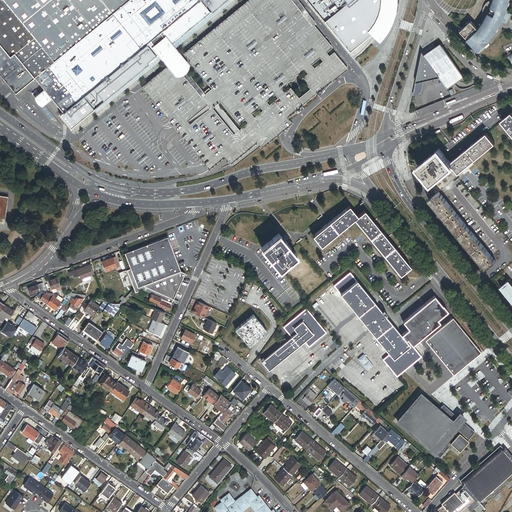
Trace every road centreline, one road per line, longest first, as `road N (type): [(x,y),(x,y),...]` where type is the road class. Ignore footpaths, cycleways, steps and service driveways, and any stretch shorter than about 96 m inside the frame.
road 1 (secondary): [(349,150),(174,192),(95,181)]
road 2 (secondary): [(511,329),(416,213),(383,143)]
road 3 (secondary): [(368,186),(511,358)]
road 4 (residential): [(146,387),(232,198)]
road 5 (residential): [(413,511),(268,387)]
road 6 (unclassified): [(38,264),(63,264),(187,216),(201,202)]
road 7 (residential): [(2,285),(146,387)]
road 8 (residential): [(23,408),(166,509)]
road 9 (tertiary): [(383,143),(421,4)]
road 10 (secondary): [(383,143),(511,87)]
road 11 (tertiary): [(511,81),(477,65),(421,4)]
